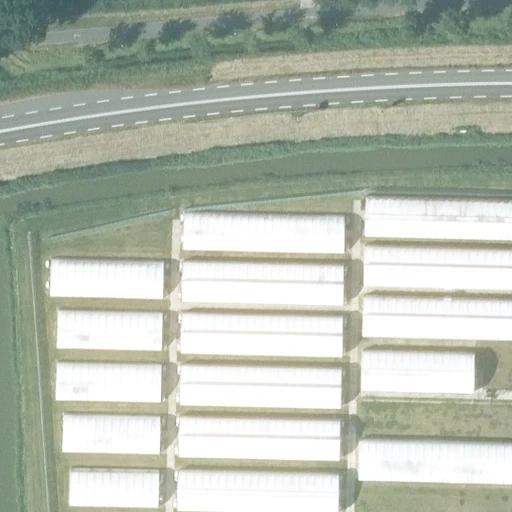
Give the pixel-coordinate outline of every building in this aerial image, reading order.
[(511,286),(511,197),(363,196),(362,240),(362,285),(511,286)] [(347,252),(348,217),(180,212),(179,248),(280,251),(280,262),(181,259),(180,295),(341,299),(342,264),(314,263),(314,251),(347,252)] [(165,299),(167,263),(53,259),(51,295),(165,299)] [(362,350),(361,389),(478,391),(479,337),(511,337),(511,297),(362,295),(361,335),(469,337),(468,351),(362,350)] [(63,401),(63,452),(163,452),(163,414),(86,414),(86,400),(164,400),(164,355),(164,311),(56,311),(56,354),(56,401),(63,401)] [(340,348),(341,315),(185,312),(184,345),(340,348)] [(511,377),(511,346),(484,348),(485,379),(511,377)] [(180,365),(180,399),(341,402),(341,368),(180,365)] [(344,421),(179,415),(178,451),(343,456),(344,421)] [(511,480),(511,443),(361,438),(359,474),(511,480)] [(69,468),(68,506),(161,508),(162,470),(69,468)] [(342,471),(176,471),(176,506),(342,507),(342,471)] [(511,511),(511,495),(359,493),(358,511),(511,511)]
